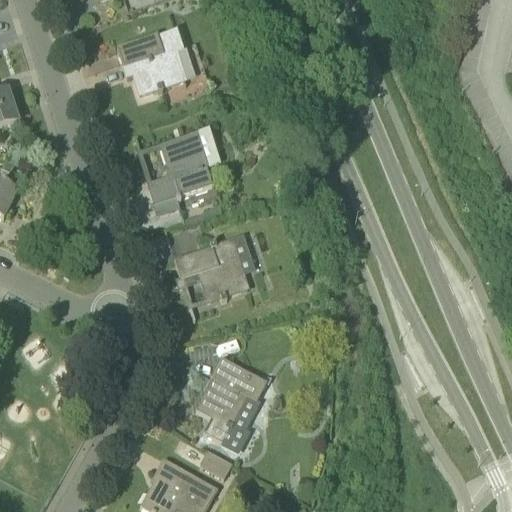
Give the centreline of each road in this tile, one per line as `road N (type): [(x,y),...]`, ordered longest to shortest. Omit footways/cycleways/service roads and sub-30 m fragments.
road 1 (tertiary): [(275,0),(507,511)]
road 2 (tertiary): [(511,447),(319,0)]
road 3 (residential): [(121,312),(27,0)]
road 4 (residential): [(66,511),(125,397),(131,372),(121,312)]
road 5 (residential): [(121,312),(80,311),(0,271)]
